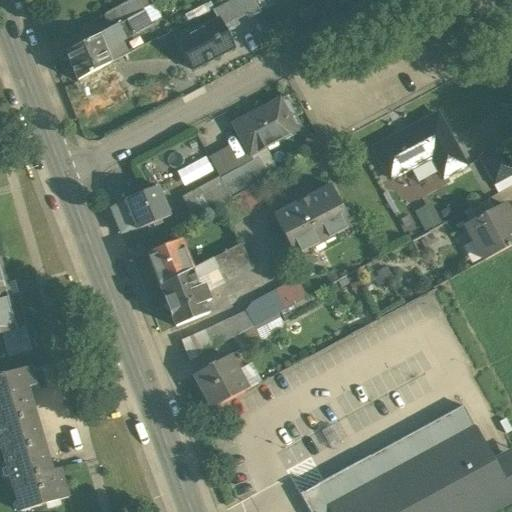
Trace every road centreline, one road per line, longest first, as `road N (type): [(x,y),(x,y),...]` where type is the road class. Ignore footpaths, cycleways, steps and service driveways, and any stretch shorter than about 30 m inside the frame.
road 1 (residential): [(64,178),(408,0)]
road 2 (secondary): [(190,511),(64,178)]
road 3 (secondary): [(64,178),(0,10)]
